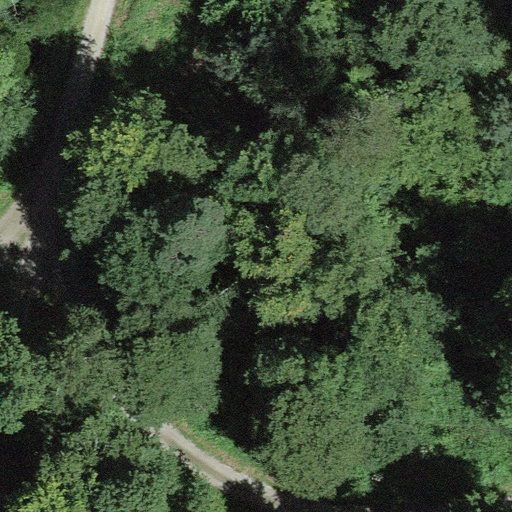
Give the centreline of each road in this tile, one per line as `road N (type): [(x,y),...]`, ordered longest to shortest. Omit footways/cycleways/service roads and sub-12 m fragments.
road 1 (track): [(307,511),(260,502),(95,397),(50,298),(46,212)]
road 2 (track): [(104,0),(46,212)]
road 3 (track): [(46,212),(0,376)]
